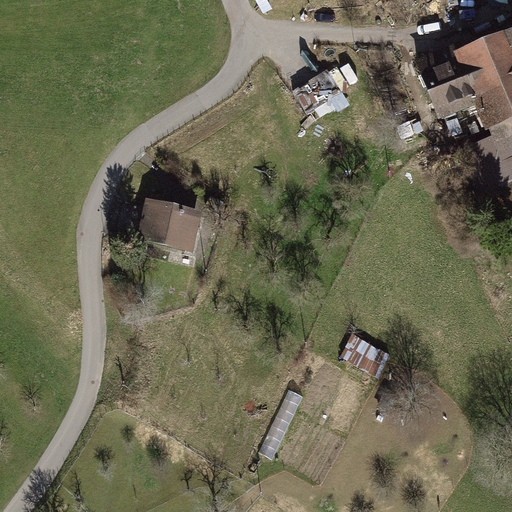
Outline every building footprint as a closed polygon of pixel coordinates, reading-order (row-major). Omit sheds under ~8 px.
[(440,51),(413,62),(437,123),(475,108),(486,138),(511,127),(511,30),(462,50),(460,44),(440,51)] [(321,72),(290,90),(306,118),(338,99),(321,72)] [(511,183),(503,187),(511,207),(511,183)] [(194,254),(202,211),(167,205),(145,201),(138,244),(194,254)] [(344,359),(383,376),(393,351),(355,335),(344,359)]
